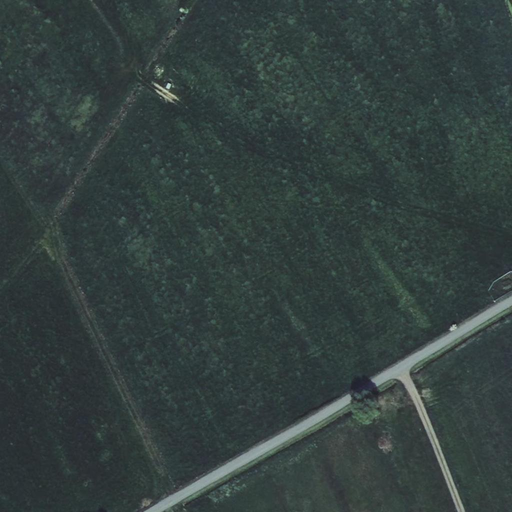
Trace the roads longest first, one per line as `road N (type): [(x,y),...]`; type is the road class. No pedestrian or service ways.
road 1 (unclassified): [(511,300),(153,511)]
road 2 (track): [(461,511),(402,366)]
